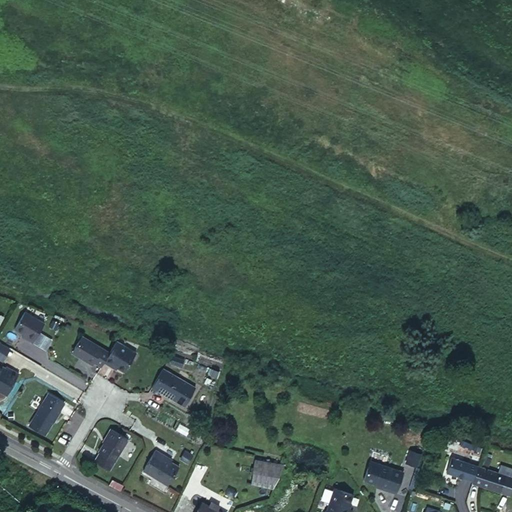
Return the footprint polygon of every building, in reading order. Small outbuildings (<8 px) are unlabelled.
[(22,312),(12,329),(20,334),(24,336),(22,340),(29,345),(42,324),(22,312)] [(56,322),(49,319),(45,326),(52,329),(56,322)] [(105,352),(78,335),(69,349),(90,362),(97,366),(105,352)] [(132,352),(112,340),(99,362),(106,366),(108,364),(113,367),(120,372),(132,352)] [(88,365),(90,362),(69,349),(67,352),(88,365)] [(181,364),(172,361),(169,368),(179,371),(181,364)] [(186,384),(158,367),(147,386),(176,402),(186,384)] [(1,369),(0,368),(0,393),(4,396),(15,374),(8,370),(7,372),(1,369)] [(60,403),(44,393),(25,426),(41,435),(60,403)] [(122,437),(106,428),(93,451),(94,452),(89,461),(105,469),(122,437)] [(477,446),(458,439),(456,444),(475,451),(477,446)] [(410,447),(405,461),(418,465),(422,451),(410,447)] [(165,461),(156,455),(157,453),(150,449),(137,469),(162,485),(173,466),(165,461)] [(475,462),(475,461),(449,452),(443,470),(469,478),(475,462)] [(180,453),(175,461),(183,466),(188,457),(180,453)] [(481,455),(479,463),(485,465),(488,457),(481,455)] [(280,462),(251,457),(248,471),(275,475),(280,462)] [(366,459),(359,478),(370,483),(378,485),(377,487),(391,492),(399,472),(366,459)] [(479,463),(475,462),(469,478),(469,480),(506,492),(511,476),(511,474),(509,473),(495,469),(485,465),(479,463)] [(497,463),(495,469),(509,473),(511,468),(497,463)] [(349,492),(330,486),(322,509),(320,511),(346,511),(348,508),(344,507),(349,492)] [(219,511),(198,501),(191,511),(219,511)]
